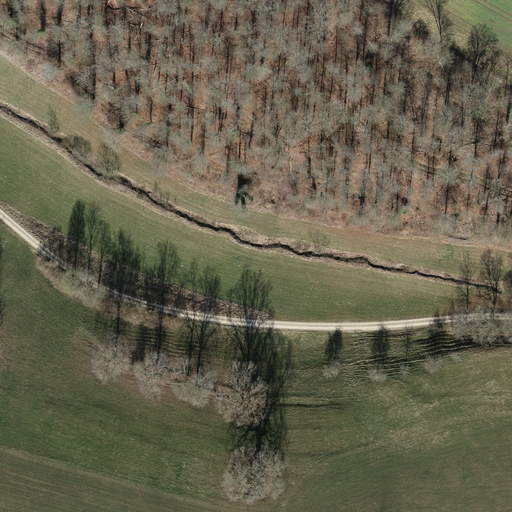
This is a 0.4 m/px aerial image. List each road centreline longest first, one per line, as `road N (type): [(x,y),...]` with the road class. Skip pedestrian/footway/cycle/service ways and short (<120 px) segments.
road 1 (track): [(0,211),(49,253),(162,312),(321,327),(511,320)]
road 2 (track): [(247,0),(420,167),(511,192)]
road 3 (track): [(0,27),(67,68),(140,130),(242,176)]
